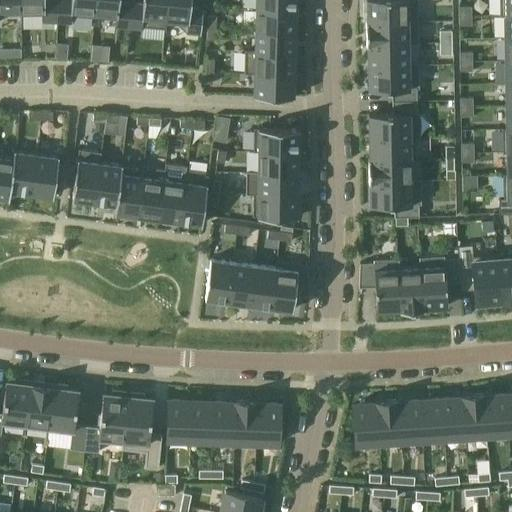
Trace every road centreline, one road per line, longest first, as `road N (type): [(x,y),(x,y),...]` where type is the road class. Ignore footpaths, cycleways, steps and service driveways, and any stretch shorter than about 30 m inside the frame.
road 1 (residential): [(326,366),(339,207),(332,0)]
road 2 (residential): [(0,338),(138,357),(326,366)]
road 3 (residential): [(326,366),(511,354)]
road 4 (residential): [(298,511),(326,366)]
